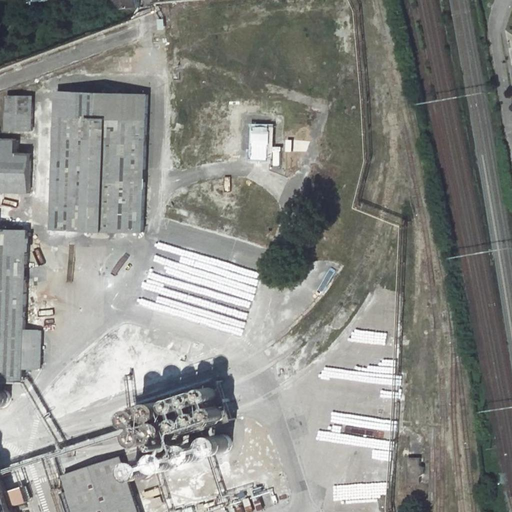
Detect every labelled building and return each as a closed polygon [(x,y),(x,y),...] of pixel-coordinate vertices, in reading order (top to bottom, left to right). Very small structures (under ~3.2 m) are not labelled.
[(144,7),(143,0),(117,0),(118,8),(144,7)] [(147,235),(153,99),(64,95),(59,230),(147,235)] [(14,98),(13,130),(38,131),(39,99),(14,98)] [(261,133),(257,133),(256,163),(260,164),(260,166),(267,166),(267,164),(271,164),(273,134),(269,134),(269,131),(261,131),(261,133)] [(26,142),(0,140),(0,192),(34,195),(36,154),(25,154),(26,142)] [(0,392),(12,393),(12,384),(29,385),(30,370),(50,372),(52,335),(32,333),(36,257),(37,235),(8,234),(9,223),(0,222),(0,392)] [(157,445),(248,414),(234,373),(143,404),(157,445)] [(5,396),(2,398),(1,399),(0,401),(0,408),(0,409),(2,412),(5,414),(8,415),(11,415),(14,414),(17,412),(18,411),(20,408),(20,405),(20,403),(19,400),(18,399),(16,396),(14,395),(11,394),(8,394),(5,396)] [(227,455),(229,454),(231,454),(233,451),(234,449),(236,446),(236,442),(235,440),(234,437),(231,435),(228,433),(224,432),(222,433),(219,434),(216,436),(214,439),(213,441),(213,445),(213,447),(215,450),(217,453),(220,455),(224,455),(227,455)] [(198,463),(202,463),(203,462),(206,460),(208,458),(210,454),(210,453),(209,449),(208,446),(206,445),(204,443),(200,442),(197,442),(195,442),(192,444),(191,445),(189,448),(188,452),(188,453),(189,457),(191,460),(192,461),(195,463),(198,463)] [(169,451),(167,453),(166,454),(165,456),(164,459),(164,463),(165,466),(168,469),(169,470),(173,471),(176,471),(180,470),(181,469),(184,467),(185,464),(186,460),(186,459),(185,455),(183,452),(180,450),(178,450),(175,449),(173,449),(169,451)] [(0,511),(22,511),(21,506),(35,502),(30,487),(16,492),(4,453),(0,453),(0,511)] [(153,459),(150,457),(149,457),(145,457),(142,458),(140,459),(138,462),(137,463),(136,467),(137,470),(137,472),(139,475),(142,477),(145,478),(148,478),(152,477),(153,476),(156,474),(157,471),(158,468),(158,466),(157,463),(156,461),(153,459)] [(429,476),(430,470),(426,466),(427,459),(415,457),(413,484),(425,484),(426,477),(429,476)] [(74,494),(79,511),(140,511),(124,460),(68,477),(74,494)] [(79,511),(74,494),(62,497),(66,511),(79,511)]
